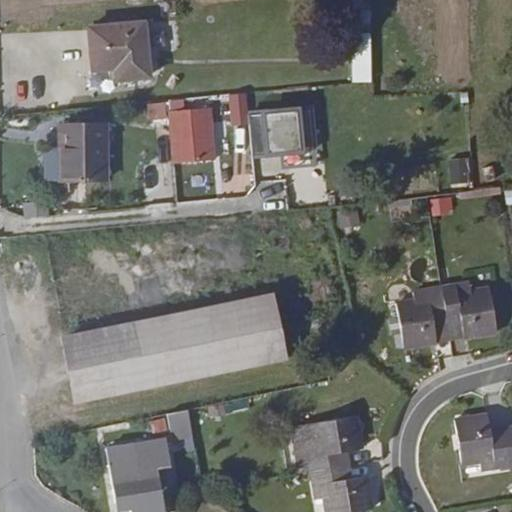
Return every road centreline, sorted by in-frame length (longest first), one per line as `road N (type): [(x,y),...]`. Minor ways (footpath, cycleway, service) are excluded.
road 1 (residential): [(425,511),(409,477),(417,414),(452,383),(511,367)]
road 2 (residential): [(22,509),(0,380)]
